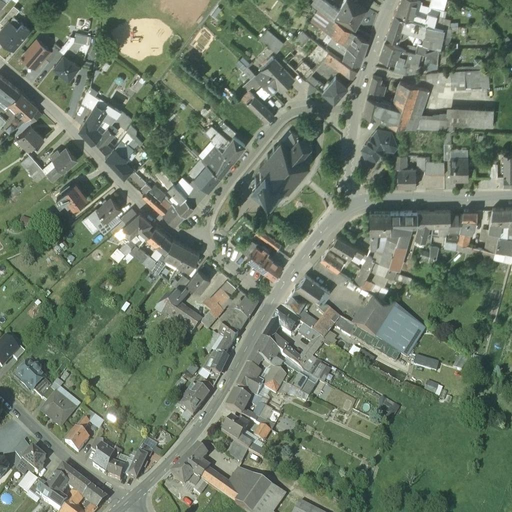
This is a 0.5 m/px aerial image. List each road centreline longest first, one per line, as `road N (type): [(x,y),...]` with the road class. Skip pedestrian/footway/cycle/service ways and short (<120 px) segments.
road 1 (secondary): [(127,500),(192,436),(274,300)]
road 2 (residential): [(200,233),(233,175),(284,115),(354,112)]
road 3 (residential): [(0,394),(127,500)]
road 4 (secondary): [(352,204),(511,198)]
road 5 (secondary): [(274,300),(352,204)]
